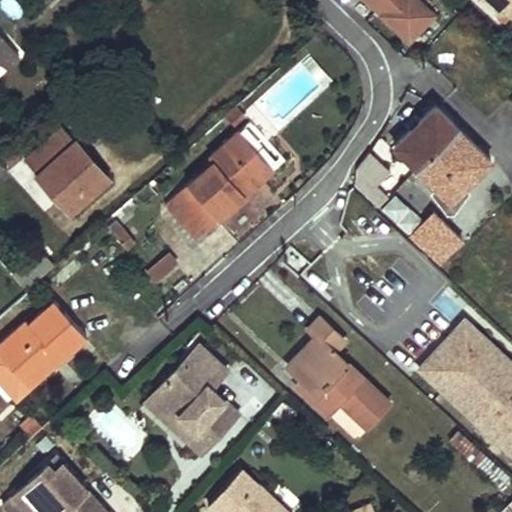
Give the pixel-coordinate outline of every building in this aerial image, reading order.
[(511,0),(488,0),(501,12),(505,8),(511,13),(511,0)] [(0,61),(5,67),(19,54),(0,32),(0,61)] [(396,146),(418,167),(458,127),(437,106),(396,146)] [(212,153),(215,157),(169,199),(199,235),(249,190),(242,182),(269,157),(241,127),(212,153)] [(458,127),(418,167),(450,199),(491,160),(458,127)] [(75,141),(39,175),(71,211),(108,177),(75,141)] [(400,178),(370,151),(356,170),(357,184),(376,204),(400,178)] [(249,190),(277,167),(269,157),(242,182),(249,190)] [(395,192),(381,207),(407,231),(421,217),(395,192)] [(433,211),(411,235),(440,262),(460,237),(433,211)] [(120,224),(112,230),(127,248),(136,241),(120,224)] [(155,281),(179,263),(169,251),(146,269),(155,281)] [(85,336),(53,301),(26,324),(23,321),(0,342),(0,381),(15,399),(28,387),(20,378),(49,354),(56,362),(85,336)] [(344,338),(320,315),(310,326),(318,336),(289,364),(303,377),(319,391),(316,394),(333,410),(337,405),(363,376),(335,350),(344,338)] [(418,370),(511,456),(511,361),(466,319),(418,370)] [(199,342),(144,400),(199,453),(239,411),(212,386),(228,368),(199,342)] [(20,378),(28,387),(56,362),(49,354),(20,378)] [(363,376),(337,405),(362,429),(388,400),(363,376)] [(319,391),(303,377),(295,385),(328,415),(333,410),(316,394),(319,391)] [(31,414),(19,426),(21,429),(34,417),(31,414)] [(511,481),(511,476),(462,429),(450,444),(503,492),(511,481)] [(58,455),(50,462),(56,468),(64,462),(58,455)] [(27,506),(26,511),(54,511),(62,511),(108,511),(64,462),(56,468),(50,462),(15,493),(27,506)] [(291,511),(242,466),(208,502),(219,511),(291,511)] [(15,493),(5,501),(14,511),(26,511),(27,506),(15,493)] [(500,511),(511,511),(511,498),(499,510),(500,511)]
